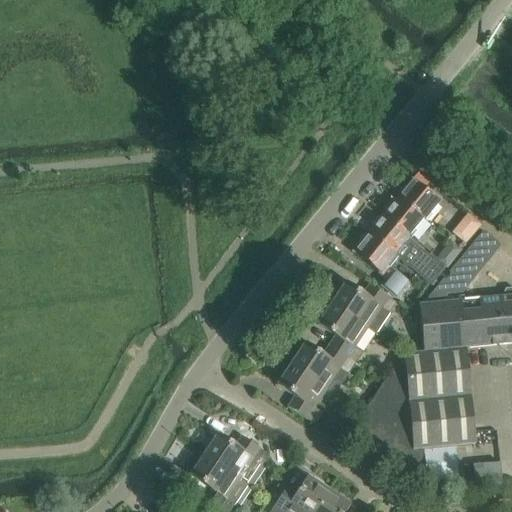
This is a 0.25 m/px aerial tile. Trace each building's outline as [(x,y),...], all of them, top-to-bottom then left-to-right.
[(423,220),(423,221),(424,221),(439,205),(410,181),(404,189),(402,188),(395,195),(397,197),(396,199),(423,220)] [(423,220),(396,199),(390,206),(388,205),(382,212),(384,214),(381,217),(408,240),(423,221),(423,220)] [(366,235),(394,258),(430,287),(445,269),(430,257),(429,259),(406,241),(408,240),(381,217),(378,220),(377,218),(371,225),(373,227),(366,235)] [(468,224),(461,233),(467,239),(475,229),(468,224)] [(381,288),(395,298),(407,283),(393,272),(392,273),(388,270),(387,268),(394,258),(366,235),(365,236),(363,235),(357,243),(358,244),(352,252),(386,280),(380,287),(381,288)] [(429,298),(424,306),(437,304),(446,304),(446,296),(462,294),(499,250),(498,249),(482,235),(481,235),(450,273),(449,274),(451,276),(445,282),(444,280),(429,298)] [(453,246),(450,250),(450,255),(455,258),(460,252),(453,246)] [(330,307),(366,330),(367,329),(376,335),(392,310),(388,307),(395,298),(381,288),(375,296),(372,293),(366,289),(361,297),(344,286),(341,291),(339,289),(330,303),(332,304),(330,307)] [(355,427),(347,438),(418,485),(425,475),(423,450),(474,445),(473,434),(473,424),(470,399),(465,351),(465,350),(488,348),(489,348),(511,345),(511,297),(446,304),(424,306),(419,306),(424,353),(414,354),(404,355),(405,371),(391,372),(355,427)] [(327,348),(355,366),(363,355),(354,349),(366,330),(330,307),(328,310),(326,309),(317,323),(320,324),(318,327),(334,337),(327,348)] [(291,368),(326,391),(335,396),(355,366),(327,348),(320,358),(304,347),(301,352),(299,350),(290,364),(293,366),(291,368)] [(326,391),(291,368),(289,372),(286,370),(277,383),(280,385),(277,389),(293,399),(287,408),(315,426),(322,415),(314,410),(326,391)] [(204,458),(239,482),(247,488),(268,456),(247,442),(239,453),(217,438),(214,442),(212,440),(203,454),(205,455),(204,458)] [(239,482),(204,458),(201,462),(199,460),(190,473),(193,475),(190,479),(213,494),(206,504),(217,511),(231,511),(234,507),(226,502),(239,482)] [(500,464),(472,467),(473,479),(501,476),(500,464)] [(501,476),(473,479),(474,487),(474,491),(502,488),(502,481),(501,476)] [(315,511),(328,493),(324,490),(326,488),(313,480),(312,481),(308,479),(292,502),(283,496),(271,511),(315,511)] [(315,511),(345,511),(349,506),(345,503),(346,501),(333,493),(332,495),(328,493),(315,511)]
